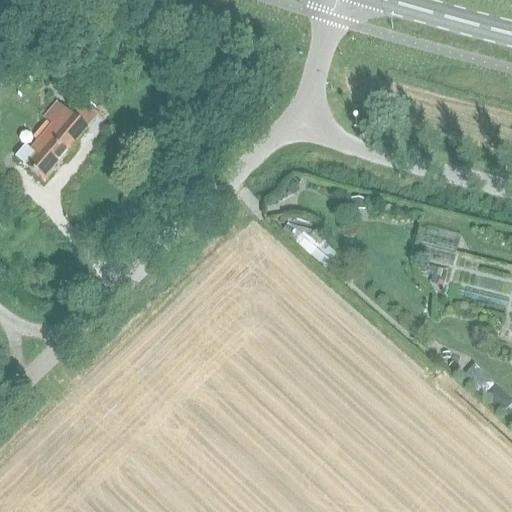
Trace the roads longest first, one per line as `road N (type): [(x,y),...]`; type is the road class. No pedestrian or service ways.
road 1 (tertiary): [(0,403),(299,112)]
road 2 (unclassified): [(511,189),(353,146),(299,112)]
road 3 (secondary): [(511,40),(383,0)]
road 4 (tertiary): [(299,112),(317,86),(338,0)]
